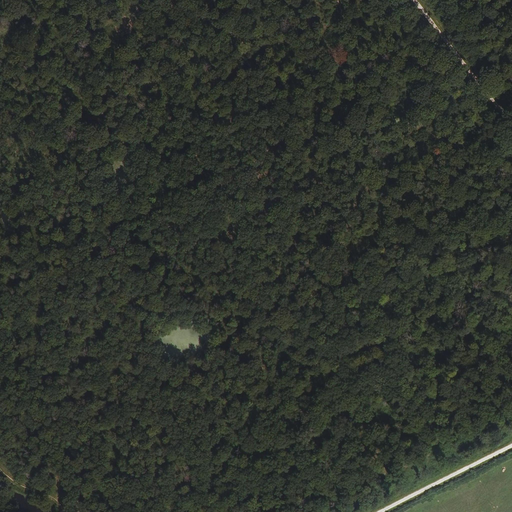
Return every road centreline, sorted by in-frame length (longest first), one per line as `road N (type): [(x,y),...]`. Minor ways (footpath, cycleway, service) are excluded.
road 1 (track): [(511,125),(413,0)]
road 2 (track): [(379,511),(511,445)]
